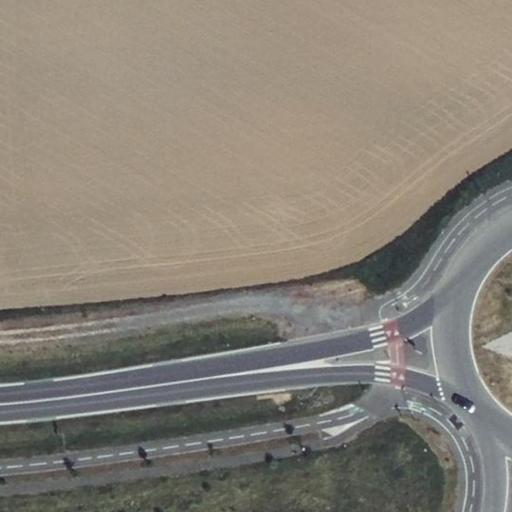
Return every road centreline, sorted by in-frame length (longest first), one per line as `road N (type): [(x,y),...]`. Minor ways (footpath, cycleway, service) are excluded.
road 1 (primary): [(137,388),(380,372),(472,401)]
road 2 (primary): [(453,298),(393,330),(137,388)]
road 3 (primary): [(137,388),(0,403)]
